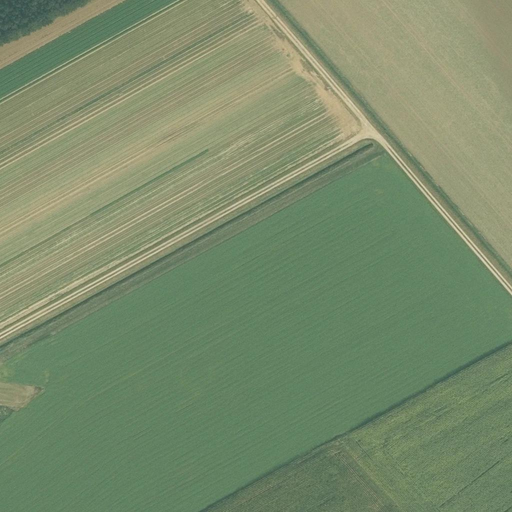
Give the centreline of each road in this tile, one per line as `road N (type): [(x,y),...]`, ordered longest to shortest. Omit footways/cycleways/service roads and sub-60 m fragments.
road 1 (track): [(372,131),(0,336)]
road 2 (track): [(372,131),(511,292)]
road 3 (track): [(258,0),(372,131)]
